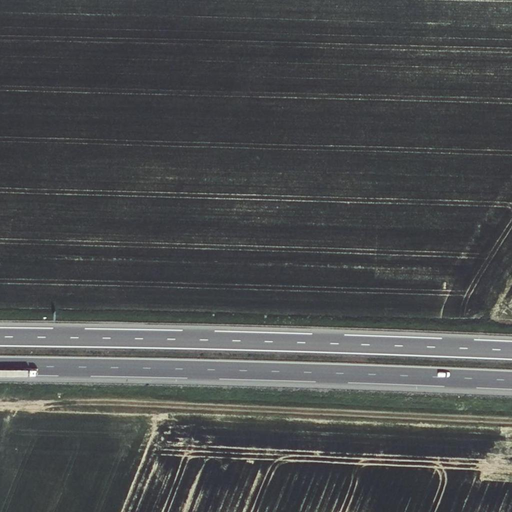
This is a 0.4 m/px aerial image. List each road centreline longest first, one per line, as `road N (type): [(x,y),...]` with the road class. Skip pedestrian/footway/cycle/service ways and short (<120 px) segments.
road 1 (track): [(511,430),(0,407)]
road 2 (motorway): [(0,365),(511,380)]
road 3 (motorway): [(511,350),(0,336)]
